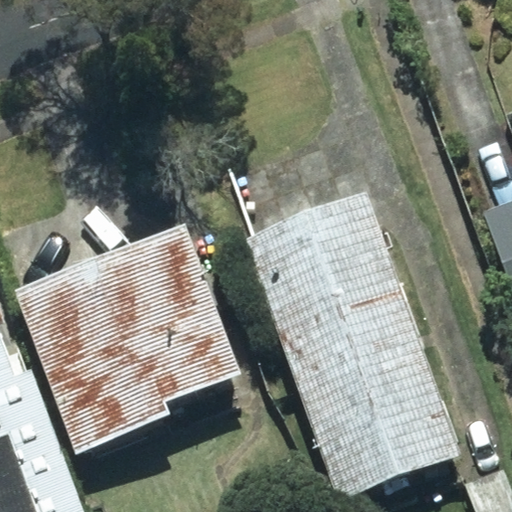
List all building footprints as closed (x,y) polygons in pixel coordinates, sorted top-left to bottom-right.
[(471,466),(384,211),(264,251),(352,507),(471,466)] [(511,212),(492,220),(511,274),(511,212)] [(183,433),(178,419),(258,388),(203,247),(33,313),(93,468),(183,433)] [(0,511),(94,511),(47,380),(30,386),(0,302),(0,511)] [(511,511),(511,483),(508,475),(473,492),(481,511),(511,511)]
